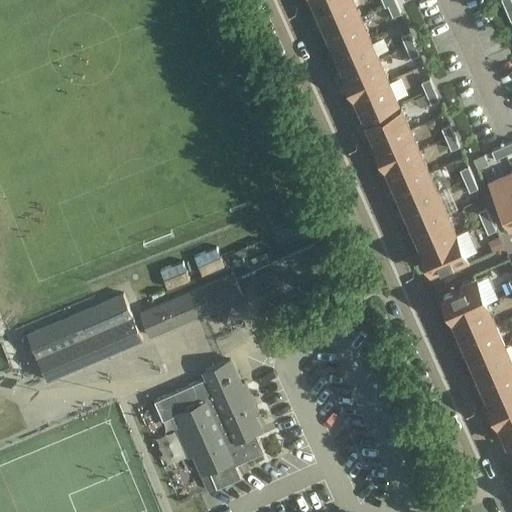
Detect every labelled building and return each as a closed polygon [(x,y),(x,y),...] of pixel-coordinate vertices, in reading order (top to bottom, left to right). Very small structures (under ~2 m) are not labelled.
[(314,0),(320,13),(347,0),(314,0)] [(362,18),(354,0),(347,0),(320,13),(329,33),(362,18)] [(511,0),(502,0),(506,9),(511,6),(511,0)] [(393,17),(402,13),(397,2),(388,6),(393,17)] [(362,18),(329,33),(338,54),(371,39),(362,18)] [(407,47),(415,44),(410,33),(402,36),(407,47)] [(380,60),(371,39),(338,54),(347,75),(380,60)] [(411,58),(420,55),(415,44),(407,47),(411,58)] [(347,75),(356,96),(390,81),(380,60),(347,75)] [(427,93),(435,89),(430,78),(422,82),(427,93)] [(390,81),(356,96),(365,116),(399,102),(390,81)] [(435,89),(427,93),(432,104),(440,100),(435,89)] [(378,146),(411,131),(401,108),(368,123),(378,146)] [(447,139),(455,135),(450,124),(442,128),(447,139)] [(387,167),(421,152),(411,131),(378,146),(387,167)] [(455,135),(447,139),(452,150),(460,146),(455,135)] [(511,142),(503,146),(507,154),(511,152),(511,142)] [(496,159),(507,154),(503,146),(492,151),(496,159)] [(396,187),(430,173),(421,152),(387,167),(396,187)] [(478,169),(489,164),(484,154),(474,159),(478,169)] [(460,170),(465,181),(474,177),(469,166),(460,170)] [(405,208),(439,193),(430,173),(396,187),(405,208)] [(490,184),(508,226),(511,224),(511,177),(511,175),(490,184)] [(474,177),(465,181),(470,192),(478,188),(474,177)] [(415,229),(448,214),(439,193),(405,208),(415,229)] [(484,223),(492,219),(488,208),(479,212),(484,223)] [(424,250),(457,235),(448,214),(415,229),(424,250)] [(484,223),(489,234),(497,230),(492,219),(484,223)] [(424,250),(433,271),(442,267),(453,262),(454,266),(468,260),(466,257),(466,256),(457,235),(424,250)] [(489,241),(493,252),(503,247),(499,237),(489,241)] [(234,273),(141,312),(151,338),(245,298),(234,273)] [(347,280),(351,288),(359,285),(356,277),(347,280)] [(453,292),(444,296),(454,320),(488,305),(477,281),(477,282),(475,278),(462,284),(464,287),(453,292)] [(29,331),(39,356),(49,381),(142,341),(132,317),(122,292),(29,331)] [(488,305),(454,320),(464,341),(497,326),(488,305)] [(497,326),(464,341),(473,362),(506,347),(497,326)] [(29,335),(23,337),(26,346),(33,343),(29,335)] [(185,341),(119,370),(136,408),(201,379),(185,341)] [(511,360),(506,347),(473,362),(482,382),(511,369),(511,360)] [(237,465),(266,452),(257,432),(264,429),(257,414),(259,413),(246,384),(242,386),(231,360),(206,372),(209,378),(175,393),(158,400),(166,419),(178,414),(183,425),(178,427),(191,456),(196,454),(204,473),(210,470),(211,471),(218,487),(219,488),(242,477),(237,465)] [(511,369),(482,382),(491,403),(511,394),(511,369)] [(511,394),(491,403),(500,424),(511,419),(511,394)] [(511,419),(500,424),(509,444),(511,443),(511,419)] [(176,434),(157,441),(166,466),(170,465),(183,500),(201,494),(190,464),(188,465),(176,434)] [(210,470),(204,473),(200,474),(208,491),(218,487),(211,471),(210,470)]
